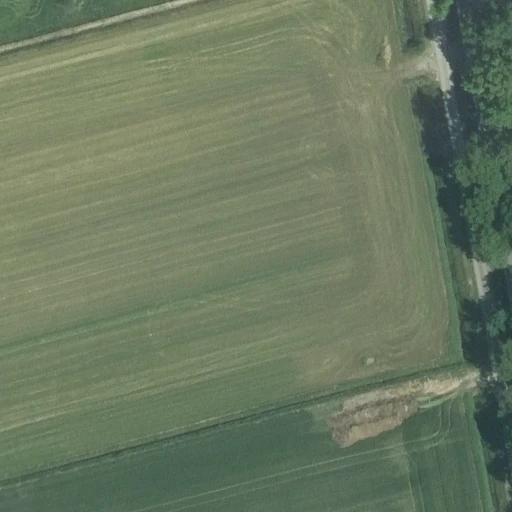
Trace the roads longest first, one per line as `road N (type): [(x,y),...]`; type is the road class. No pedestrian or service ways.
road 1 (unclassified): [(511,443),(433,0)]
road 2 (primary): [(511,234),(470,0)]
